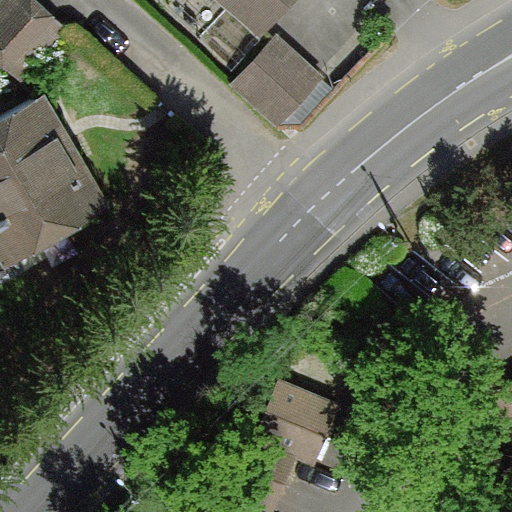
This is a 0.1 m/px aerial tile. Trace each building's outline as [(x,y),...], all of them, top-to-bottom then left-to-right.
[(67,25),(40,0),(0,0),(0,1),(0,51),(22,73),(67,25)] [(288,0),(226,0),(262,31),(288,0)] [(325,73),(278,30),(233,79),(280,121),(325,73)] [(45,83),(0,108),(0,251),(7,263),(113,203),(45,83)] [(318,454),(340,399),(283,377),(260,436),(244,429),(222,486),(193,475),(178,511),(249,511),(255,497),(276,505),(298,446),(318,454)] [(511,380),(491,390),(511,436),(511,380)]
